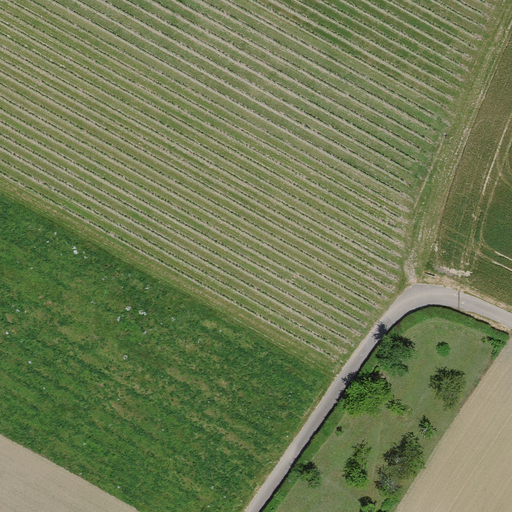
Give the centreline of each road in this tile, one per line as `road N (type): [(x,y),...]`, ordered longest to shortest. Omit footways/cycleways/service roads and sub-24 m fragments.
road 1 (unclassified): [(254,511),(406,303),(456,298),(511,320)]
road 2 (track): [(416,298),(406,238),(419,186),(507,0)]
